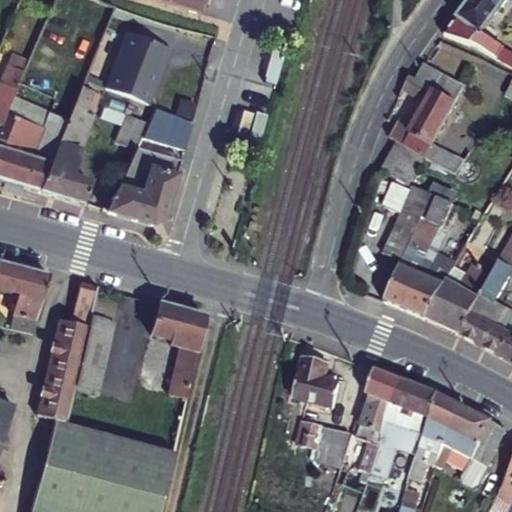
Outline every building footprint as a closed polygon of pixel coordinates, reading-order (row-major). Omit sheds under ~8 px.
[(95,0),(55,0),(45,24),(100,45),(116,8),(95,0)] [(150,0),(200,14),(203,0),(150,0)] [(469,0),(456,18),(484,35),(509,0),(469,0)] [(511,53),(484,35),(456,18),(443,35),(477,47),(496,59),(511,68),(511,53)] [(59,64),(71,35),(44,24),(31,53),(59,64)] [(122,34),(104,92),(148,106),(160,67),(162,67),(168,49),(122,34)] [(0,128),(23,74),(29,61),(7,51),(2,61),(8,64),(0,82),(0,128)] [(396,143),(426,157),(460,85),(421,66),(414,83),(409,80),(399,101),(408,105),(411,98),(428,105),(416,131),(398,123),(390,140),(396,143)] [(25,135),(46,83),(23,74),(0,128),(0,180),(41,193),(53,164),(34,158),(40,142),(25,135)] [(80,96),(53,164),(41,193),(85,206),(91,183),(73,177),(81,149),(78,147),(92,114),(84,112),(87,105),(95,107),(100,97),(82,90),(80,96)] [(147,123),(139,143),(170,149),(178,119),(152,111),(147,123)] [(128,115),(117,143),(136,150),(139,143),(147,123),(128,115)] [(388,157),(418,172),(426,157),(396,143),(388,157)] [(183,159),(156,154),(149,176),(141,175),(147,153),(136,150),(108,212),(151,225),(166,219),(183,159)] [(156,154),(147,153),(141,175),(149,176),(156,154)] [(410,187),(418,172),(388,157),(382,172),(410,187)] [(483,220),(498,194),(482,185),(466,210),(470,212),(444,255),(457,262),(483,220)] [(415,186),(384,255),(403,263),(423,219),(430,222),(434,215),(441,198),(415,186)] [(452,223),(461,207),(441,198),(434,215),(452,223)] [(423,319),(444,285),(425,277),(449,231),(430,222),(423,219),(403,263),(385,301),(423,319)] [(454,268),(453,269),(462,274),(477,250),(492,226),(483,220),(457,262),(454,268)] [(29,323),(39,325),(51,276),(0,261),(0,289),(21,295),(16,315),(30,319),(29,323)] [(496,328),(506,309),(495,303),(511,269),(497,261),(477,303),(462,336),(501,357),(511,336),(496,328)] [(453,269),(454,268),(447,264),(444,270),(450,274),(453,269)] [(423,319),(462,336),(477,303),(468,297),(472,291),(465,287),(470,280),(462,274),(453,269),(450,274),(444,285),(423,319)] [(40,423),(54,427),(68,430),(75,394),(92,315),(96,297),(97,289),(81,284),(72,324),(61,322),(57,335),(48,379),(40,423)] [(92,315),(111,320),(115,302),(96,297),(92,315)] [(172,340),(170,348),(181,351),(198,355),(205,322),(204,319),(158,306),(151,335),(172,340)] [(511,336),(511,335),(511,311),(506,309),(496,328),(511,336)] [(95,398),(111,320),(92,315),(75,394),(95,398)] [(511,362),(511,335),(511,336),(501,357),(511,362)] [(191,389),(198,355),(181,351),(174,385),(170,399),(187,404),(188,400),(191,389)] [(291,397),(330,407),(336,384),(322,380),(327,364),(302,357),(291,397)] [(375,371),(366,394),(372,396),(356,438),(368,442),(357,470),(369,475),(372,467),(403,382),(375,371)] [(397,439),(409,443),(410,440),(418,419),(429,423),(438,396),(403,382),(372,467),(386,472),(397,439)] [(423,479),(430,464),(446,471),(456,452),(474,460),(492,422),(438,396),(429,423),(422,444),(412,474),(423,479)] [(0,453),(16,409),(0,402),(0,453)] [(429,423),(418,419),(410,440),(422,444),(429,423)] [(292,443),(315,449),(320,426),(298,420),(292,443)] [(474,460),(465,484),(476,488),(482,485),(506,431),(492,422),(474,460)] [(42,478),(33,511),(161,511),(175,457),(68,430),(54,427),(46,460),(55,462),(51,476),(42,478)] [(55,462),(46,460),(42,478),(51,476),(55,462)] [(511,465),(499,496),(511,507),(511,465)] [(300,502),(305,483),(292,479),(286,498),(300,502)]
